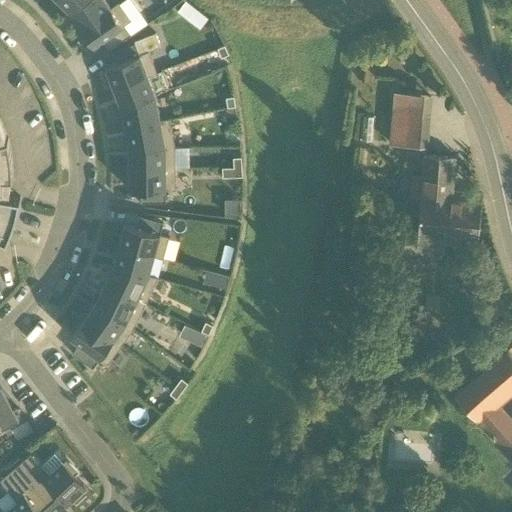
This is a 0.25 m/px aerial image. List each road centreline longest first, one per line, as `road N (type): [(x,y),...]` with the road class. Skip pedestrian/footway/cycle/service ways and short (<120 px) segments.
road 1 (residential): [(0,331),(34,301),(57,261),(78,179),(64,94),(34,49),(0,19)]
road 2 (tertiary): [(511,231),(485,127),(405,0)]
road 3 (residential): [(0,334),(118,477),(115,511)]
